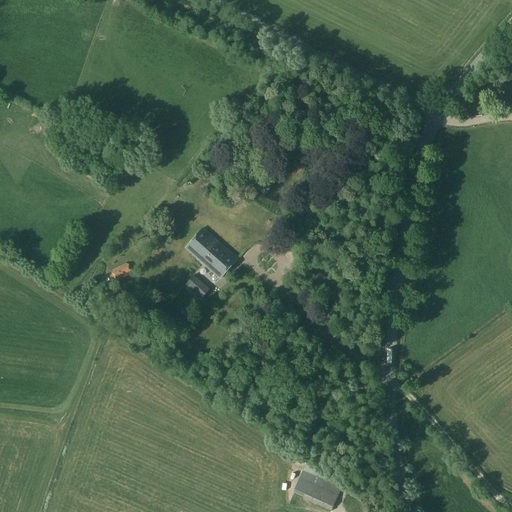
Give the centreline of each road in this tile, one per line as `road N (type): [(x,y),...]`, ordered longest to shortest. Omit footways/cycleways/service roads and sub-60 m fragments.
road 1 (tertiary): [(406,511),(388,407),(391,309),(409,193),(433,113)]
road 2 (unclassified): [(433,113),(211,0)]
